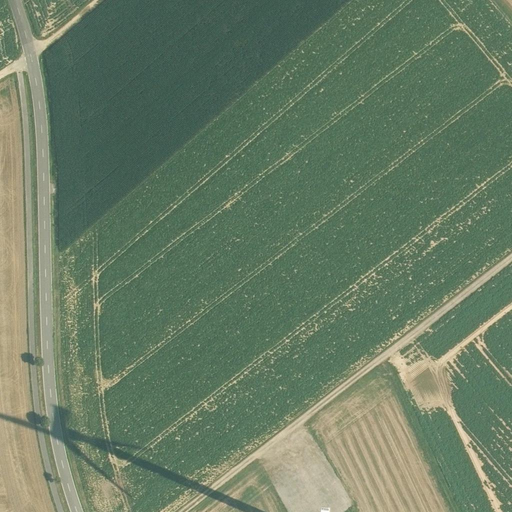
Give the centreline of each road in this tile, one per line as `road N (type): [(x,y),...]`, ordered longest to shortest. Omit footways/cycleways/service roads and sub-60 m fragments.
road 1 (tertiary): [(76,511),(51,396),(37,94),(14,0)]
road 2 (track): [(62,511),(37,407),(18,67)]
road 3 (track): [(187,511),(389,359)]
road 4 (track): [(389,359),(460,511)]
road 5 (track): [(389,359),(511,261)]
road 6 (track): [(101,0),(0,79)]
